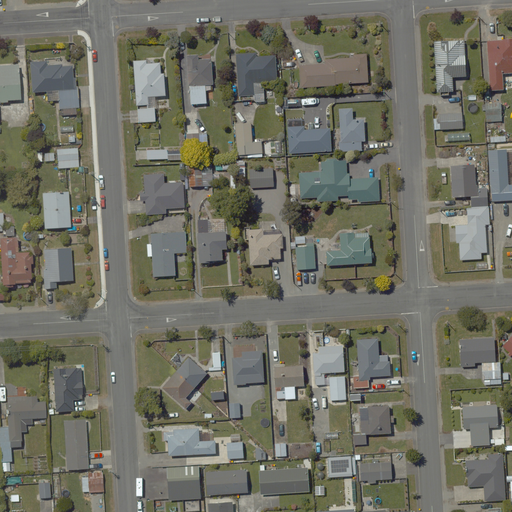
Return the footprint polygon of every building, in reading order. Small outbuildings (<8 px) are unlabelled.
[(461,38),(435,39),(437,91),(453,90),(452,76),(466,76),(465,55),(461,55),(461,38)] [(511,38),(487,40),(489,89),(503,89),(503,73),(511,72),(511,38)] [(256,53),(236,54),(239,96),(254,95),(253,83),(277,81),(275,55),(256,57),(256,53)] [(198,54),(186,55),(189,86),(190,86),(191,104),(207,103),(206,85),(213,85),(211,55),(198,56),(198,54)] [(326,62),(300,64),(301,87),(365,81),(363,54),(354,55),(354,58),(326,60),(326,62)] [(133,61),(136,106),(148,105),(147,97),(166,96),(164,73),(161,73),(160,63),(147,64),(147,60),(133,61)] [(76,113),(75,90),(75,64),(45,65),(45,61),(29,61),(30,92),(46,91),(46,101),(58,100),(58,113),(76,113)] [(0,103),(8,103),(8,100),(20,99),(19,64),(0,64),(0,103)] [(496,125),(501,124),(500,107),(485,108),(486,122),(496,122),(496,125)] [(154,108),(137,109),(138,123),(155,121),(154,108)] [(353,108),(339,109),(341,141),(339,141),(340,152),(362,151),(362,142),(365,141),(364,119),(353,120),(353,108)] [(196,111),(184,111),(184,128),(197,128),(196,111)] [(440,118),(434,118),(434,129),(463,128),(462,113),(439,113),(440,118)] [(251,123),(235,124),(238,156),(247,155),(247,158),(263,157),(261,141),(252,142),(251,123)] [(288,127),(289,154),(332,151),(330,128),(304,130),(304,126),(288,127)] [(56,152),(38,153),(38,161),(57,160),(57,168),(79,166),(78,147),(56,148),(56,152)] [(181,148),(147,149),(147,160),(181,159),(181,148)] [(236,157),(236,177),(246,177),(246,156),(236,157)] [(322,170),(299,171),(300,197),(317,196),(317,201),(337,200),(337,194),(347,194),(347,201),(378,200),(377,169),(345,170),(345,159),(321,160),(322,170)] [(213,185),(212,164),(193,164),(193,172),(189,172),(189,185),(213,185)] [(474,165),(451,166),(453,197),(471,196),(472,207),(488,206),(487,188),(476,189),(474,165)] [(273,168),(250,168),(250,186),(273,185),(273,168)] [(164,173),(143,173),(144,190),(139,190),(139,201),(144,201),(145,214),(167,213),(167,207),(183,207),(183,181),(164,182),(164,173)] [(511,183),(491,184),(491,201),(511,199),(511,183)] [(68,191),(41,192),(43,228),(70,226),(68,191)] [(244,240),(249,240),(249,263),(270,263),(270,258),(282,258),(281,234),(264,234),(263,227),(253,228),(244,228),(244,240)] [(186,230),(152,231),(152,242),(147,242),(148,256),(153,256),(154,275),(175,274),(174,252),(187,252),(186,230)] [(199,231),(199,262),(221,262),(221,246),(226,246),(225,230),(199,231)] [(340,250),(326,251),(327,266),(372,263),(372,259),(374,258),(373,253),(371,253),(371,248),(370,248),(370,237),(369,237),(369,233),(354,234),(354,232),(339,233),(340,250)] [(17,237),(0,237),(0,253),(1,283),(33,282),(32,251),(18,252),(17,237)] [(306,246),(296,247),(296,249),(297,270),(316,268),(314,242),(306,243),(306,246)] [(42,269),(42,289),(56,289),(55,281),(72,281),(71,247),(44,248),(45,269),(42,269)] [(511,335),(503,345),(511,353),(511,335)] [(378,337),(357,338),(359,374),(353,374),(354,389),(369,388),(368,375),(390,374),(389,359),(379,360),(378,337)] [(459,337),(460,366),(475,366),(475,361),(492,361),(492,337),(459,337)] [(319,353),(314,353),(315,385),(325,384),(324,373),(344,372),(343,345),(318,346),(319,353)] [(244,356),(233,357),(234,383),(262,382),(260,351),(244,351),(244,356)] [(188,396),(208,371),(188,355),(163,388),(188,408),(194,401),(188,396)] [(484,379),(485,385),(501,385),(500,361),(481,362),(481,379),(484,379)] [(81,365),(52,367),(54,410),(72,409),(71,398),(83,398),(81,365)] [(303,365),(275,366),(276,398),(296,398),(296,386),(303,386),(303,365)] [(476,373),(452,374),(452,389),(480,388),(479,380),(476,380),(476,373)] [(345,376),(329,376),(330,399),(346,399),(345,376)] [(8,402),(9,427),(0,427),(0,459),(11,459),(11,444),(21,444),(20,419),(45,417),(44,400),(38,400),(38,395),(24,395),(25,401),(8,402)] [(497,427),(496,405),(491,405),(490,401),(469,402),(469,406),(461,406),(462,428),(470,428),(471,446),(489,445),(488,427),(497,427)] [(242,402),(230,402),(230,418),(242,417),(242,402)] [(389,406),(361,407),(362,432),(354,432),(354,444),(368,443),(368,435),(389,434),(389,431),(396,431),(396,414),(390,414),(389,406)] [(85,419),(63,420),(66,468),(87,467),(85,419)] [(164,440),(168,440),(168,455),(216,453),(215,438),(202,438),(202,427),(174,428),(174,433),(163,433),(164,440)] [(240,433),(231,433),(231,442),(227,442),(227,457),(244,457),(244,441),(240,441),(240,433)] [(293,442),(275,442),(276,456),(294,455),(293,442)] [(488,459),(464,460),(465,471),(468,471),(468,486),(483,485),(484,500),(504,499),(503,454),(488,454),(488,459)] [(328,471),(328,480),(335,480),(335,477),(353,476),(353,471),(357,470),(357,464),(352,464),(352,455),(327,456),(328,462),(322,462),(322,471),(328,471)] [(368,479),(368,483),(377,482),(377,479),(391,478),(391,461),(359,462),(360,479),(368,479)] [(276,464),(259,465),(260,493),(309,490),(308,468),(276,469),(276,464)] [(200,465),(166,466),(167,498),(201,498),(200,465)] [(247,468),(206,470),(207,493),(248,491),(247,468)] [(103,472),(87,472),(87,488),(103,488),(103,472)] [(49,485),(38,485),(39,498),(49,497),(49,485)] [(166,511),(166,501),(155,502),(154,511),(166,511)] [(232,511),(233,502),(210,503),(209,511),(232,511)]
